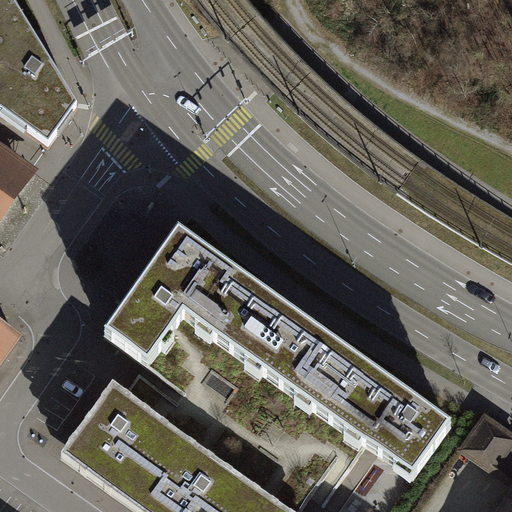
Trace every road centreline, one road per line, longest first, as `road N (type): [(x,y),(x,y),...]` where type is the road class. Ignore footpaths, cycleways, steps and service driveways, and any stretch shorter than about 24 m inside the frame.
road 1 (secondary): [(144,95),(194,157),(294,250),(511,388)]
road 2 (secondary): [(511,322),(405,262),(327,206),(187,63)]
road 3 (track): [(511,146),(380,76),(289,1)]
road 4 (residential): [(144,95),(14,277)]
road 5 (residential): [(14,277),(49,331),(48,348),(0,424)]
road 6 (track): [(289,1),(214,59),(187,63)]
